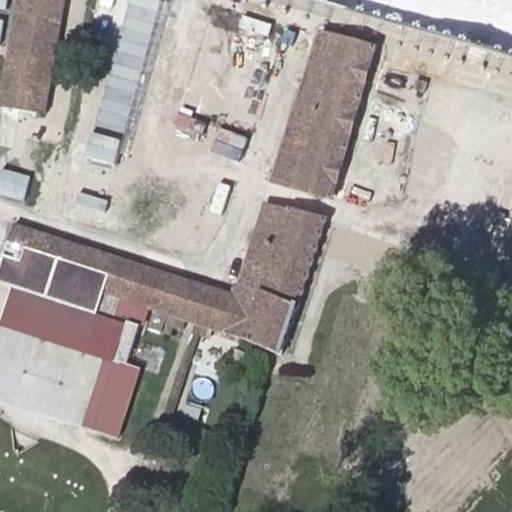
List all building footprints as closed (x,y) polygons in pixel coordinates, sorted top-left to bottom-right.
[(45,115),(65,0),(22,0),(3,108),(45,115)] [(511,0),(310,0),(511,56),(511,0)] [(322,34),(274,183),(334,200),(377,48),(322,34)] [(327,221),(267,203),(238,296),(226,333),(245,339),(282,356),(327,221)] [(182,319),(194,282),(15,224),(0,272),(0,283),(13,287),(100,315),(116,321),(123,300),(182,319)] [(182,319),(226,333),(238,296),(194,282),(182,319)] [(100,315),(13,287),(0,325),(87,353),(100,315)] [(142,326),(121,319),(115,338),(136,345),(142,326)] [(130,365),(136,345),(115,338),(108,358),(130,365)]
